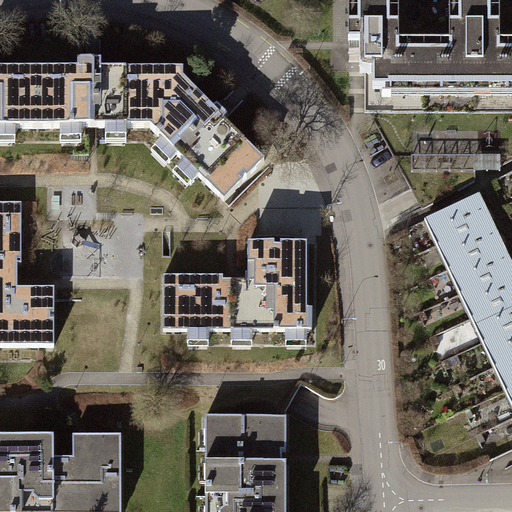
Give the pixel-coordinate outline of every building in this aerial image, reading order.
[(399,0),(347,0),(347,43),(363,43),(363,63),(372,63),(372,89),(511,88),(511,41),(500,41),(500,0),(449,0),(449,43),(399,43),(399,0)] [(76,71),(37,71),(37,126),(147,126),(147,70),(99,70),(99,62),(76,62),(76,71)] [(0,126),(37,126),(37,71),(0,70),(0,126)] [(147,70),(147,126),(222,200),(265,163),(225,120),(227,117),(216,104),(212,110),(183,80),(183,72),(147,70)] [(424,221),(435,246),(490,220),(478,196),(424,221)] [(0,345),(52,345),(52,289),(11,289),(11,265),(21,265),(20,204),(0,204),(0,345)] [(502,245),(490,220),(435,246),(447,271),(502,245)] [(221,277),(161,277),(161,332),(312,332),(312,311),(307,311),(307,242),(248,242),(248,287),(221,287),(221,277)] [(447,271),(459,295),(511,270),(511,267),(502,245),(447,271)] [(511,299),(511,270),(459,295),(470,319),(511,299)] [(511,299),(470,319),(482,345),(511,330),(511,299)] [(511,360),(511,330),(482,345),(493,369),(511,360)] [(511,360),(493,369),(505,393),(511,389),(511,360)] [(285,511),(285,459),(285,418),(206,417),(204,433),(213,440),(213,449),(204,450),(205,510),(207,511),(285,511)] [(0,511),(20,511),(20,436),(0,435),(0,511)] [(52,436),(20,436),(20,511),(37,511),(42,506),(50,506),(50,511),(67,511),(68,509),(86,509),(86,511),(105,511),(107,509),(118,508),(118,435),(73,436),(73,467),(52,467),(52,436)]
